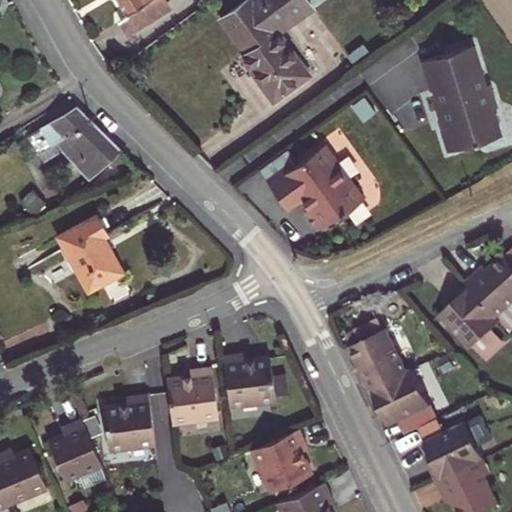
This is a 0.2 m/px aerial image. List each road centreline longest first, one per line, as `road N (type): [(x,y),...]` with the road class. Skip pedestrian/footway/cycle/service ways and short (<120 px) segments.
road 1 (residential): [(281,272),(97,86),(45,0)]
road 2 (residential): [(281,272),(220,306),(0,397)]
road 3 (residential): [(302,305),(511,209)]
road 4 (residential): [(401,511),(302,305)]
road 5 (unknown): [(97,86),(216,0)]
